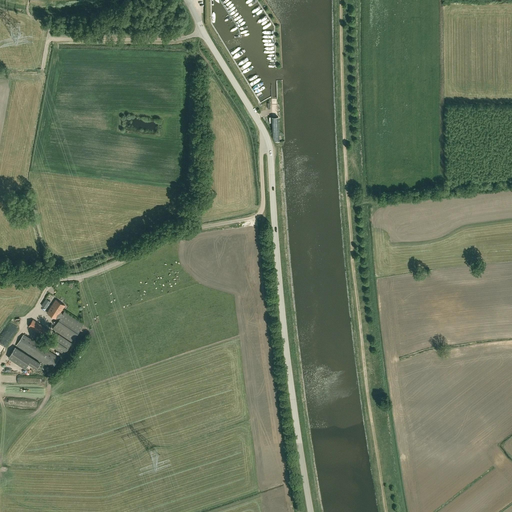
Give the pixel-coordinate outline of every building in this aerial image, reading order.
[(46,308),(50,302),(46,299),(41,305),(46,308)] [(63,314),(60,312),(65,305),(56,299),(47,313),(59,320),(53,329),(73,341),(83,325),(64,312),(63,314)] [(45,337),(50,330),(33,320),(29,326),(45,337)] [(59,358),(54,354),(23,334),(16,345),(52,368),(59,358)] [(51,345),(63,352),(64,353),(71,342),(58,334),(51,345)] [(28,363),(37,369),(40,363),(15,347),(8,357),(25,368),(28,363)]
